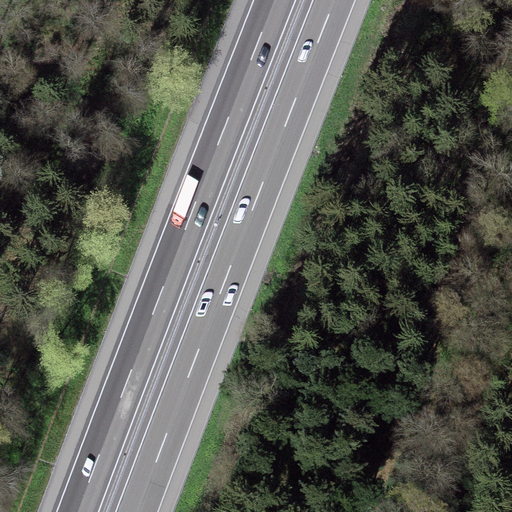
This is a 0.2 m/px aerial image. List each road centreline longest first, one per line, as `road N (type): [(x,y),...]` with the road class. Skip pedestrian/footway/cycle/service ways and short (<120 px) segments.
road 1 (motorway): [(274,0),(77,511)]
road 2 (motorway): [(137,511),(334,0)]
